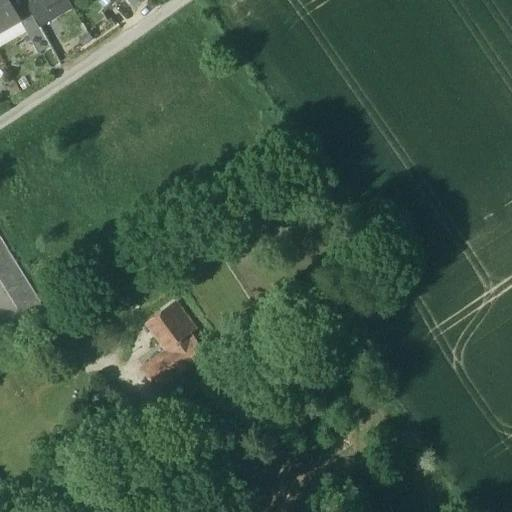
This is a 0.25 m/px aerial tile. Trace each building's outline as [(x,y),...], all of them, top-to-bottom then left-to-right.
[(0,0),(0,29),(20,18),(9,0),(0,0)] [(25,27),(38,51),(49,44),(40,27),(25,1),(24,0),(9,0),(20,18),(25,27)] [(27,0),(25,1),(40,27),(73,9),(68,0),(27,0)] [(0,41),(25,27),(20,18),(0,29),(0,41)] [(0,282),(26,324),(47,312),(8,249),(0,236),(0,282)] [(146,370),(159,387),(203,355),(188,335),(195,330),(177,305),(151,324),(171,352),(146,370)] [(55,325),(68,345),(89,332),(76,311),(55,325)]
